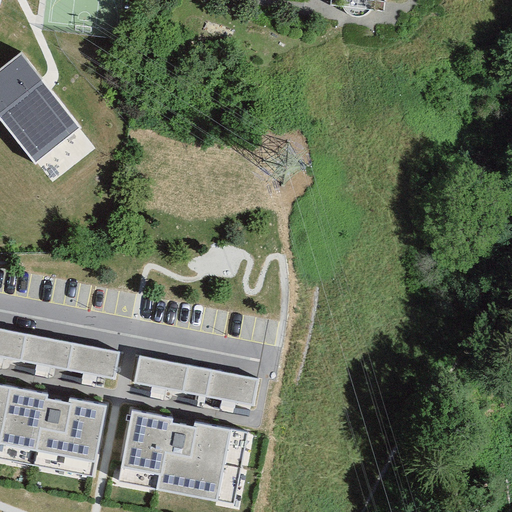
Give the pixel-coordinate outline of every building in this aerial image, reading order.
[(80,127),(22,52),(0,69),(0,116),(35,161),(80,127)] [(119,353),(0,329),(0,356),(114,379),(119,353)] [(259,379),(139,356),(134,382),(254,405),(259,379)] [(106,407),(0,385),(0,458),(93,477),(106,407)] [(248,433),(132,411),(118,482),(234,504),(248,433)]
